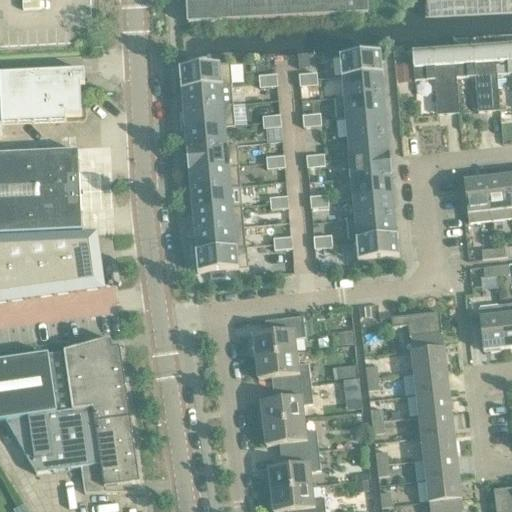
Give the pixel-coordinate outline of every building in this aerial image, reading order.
[(186,0),(188,26),(228,24),(227,0),(186,0)] [(227,0),(228,24),(368,17),(367,0),(227,0)] [(511,46),(494,48),(497,78),(511,77),(511,46)] [(500,114),(497,78),(494,48),(454,51),(456,81),(457,81),(476,80),(478,116),(500,114)] [(339,60),(341,82),(342,81),(382,78),(383,78),(381,56),(368,57),(368,51),(351,52),(352,59),(339,60)] [(459,117),(457,81),(456,81),(454,51),(413,54),(415,84),(435,83),(438,119),(459,117)] [(179,72),(181,94),(182,94),(222,90),(232,89),(230,67),(208,69),(207,63),(191,65),(192,71),(179,72)] [(410,84),(409,71),(397,72),(397,85),(410,84)] [(0,76),(0,94),(1,125),(66,122),(66,118),(82,117),(80,86),(85,85),(84,72),(0,76)] [(309,90),(318,89),(317,77),(308,78),(309,90)] [(268,79),(269,91),(278,90),(277,78),(268,79)] [(299,78),(300,91),(309,90),(308,78),(299,78)] [(342,81),(344,101),(384,98),(382,78),(342,81)] [(260,92),(269,91),(268,79),(259,80),(260,92)] [(222,90),(182,94),(183,113),(233,108),(232,89),(222,90)] [(344,101),(334,102),(336,122),(346,121),(386,118),(384,98),(344,101)] [(233,108),(183,113),(185,134),(225,131),(235,130),(233,108)] [(313,131),(322,130),(321,117),(312,118),(313,131)] [(302,119),(304,131),(313,131),(312,118),(302,119)] [(346,121),(348,141),(387,138),(386,118),(346,121)] [(281,119),(272,120),(273,132),(282,131),(281,119)] [(272,120),(262,120),(264,133),(273,132),(272,120)] [(225,131),(185,134),(187,153),(227,150),(225,131)] [(387,138),(348,141),(349,161),(389,158),(387,138)] [(187,153),(186,153),(188,175),(189,175),(239,170),(240,170),(238,149),(227,150),(187,153)] [(0,236),(82,233),(78,153),(0,156),(0,236)] [(325,158),(315,159),(316,171),(326,170),(325,158)] [(349,161),(351,183),(391,179),(392,179),(390,158),(389,158),(349,161)] [(275,160),(276,173),(286,172),(285,159),(275,160)] [(306,160),(307,172),(316,171),(315,159),(306,160)] [(266,161),(267,173),(276,173),(275,160),(266,161)] [(239,170),(189,175),(191,195),(241,191),(239,170)] [(511,212),(508,180),(501,180),(501,178),(491,179),(491,181),(486,182),(490,215),(491,224),(511,221),(510,212),(511,212)] [(351,183),(353,203),(393,199),(391,179),(351,183)] [(471,184),(464,185),(468,217),(469,227),(491,224),(490,215),(486,182),(481,183),(481,180),(471,181),(471,184)] [(241,191),(191,195),(193,214),(242,210),(241,191)] [(310,200),(311,213),(320,212),(319,199),(310,200)] [(319,199),(320,212),(329,211),(328,199),(319,199)] [(353,203),(355,223),(395,219),(393,199),(353,203)] [(288,200),(279,201),(280,213),(289,212),(288,200)] [(271,214),(280,213),(279,201),(270,202),(271,214)] [(242,210),(193,214),(194,235),(244,230),(242,210)] [(355,223),(346,223),(348,243),(356,243),(397,239),(395,219),(355,223)] [(244,230),(194,235),(196,255),(246,250),(244,230)] [(82,238),(72,238),(79,294),(103,290),(97,245),(96,237),(82,238)] [(72,238),(48,239),(56,297),(79,294),(72,238)] [(48,239),(25,240),(33,300),(56,297),(48,239)] [(332,239),(323,240),(324,252),(333,252),(332,239)] [(362,264),(363,270),(379,269),(378,263),(399,261),(397,239),(356,243),(358,264),(362,264)] [(25,240),(2,241),(10,304),(33,300),(25,240)] [(324,252),(323,240),(313,241),(315,253),(324,252)] [(2,241),(0,241),(0,305),(10,304),(2,241)] [(284,254),(283,241),(274,242),(275,255),(284,254)] [(283,241),(284,254),(293,253),(292,241),(283,241)] [(210,276),(211,282),(227,280),(226,274),(249,272),(247,250),(246,250),(196,255),(195,255),(197,277),(210,276)] [(494,252),(495,262),(508,260),(507,251),(494,252)] [(483,263),(495,262),(494,252),(482,253),(483,263)] [(496,270),(497,279),(510,278),(509,268),(496,270)] [(485,281),(497,279),(496,270),(484,271),(485,281)] [(505,351),(511,350),(511,307),(501,309),(505,351)] [(500,352),(505,351),(501,309),(478,311),(480,321),(483,354),(490,353),(491,355),(501,354),(500,352)] [(370,310),(360,311),(361,321),(371,320),(370,310)] [(440,316),(392,321),(393,331),(409,329),(412,356),(444,352),(440,316)] [(256,361),(297,356),(295,343),(306,342),(304,321),(270,325),(271,336),(253,338),(256,361)] [(351,335),(337,337),(339,349),(352,348),(351,335)] [(10,431),(130,417),(120,350),(113,351),(110,342),(65,355),(0,364),(0,424),(6,424),(10,431)] [(444,352),(412,356),(414,377),(447,374),(444,352)] [(277,392),(312,388),(309,368),(298,369),(297,356),(256,361),(259,383),(276,381),(277,392)] [(332,371),(334,383),(355,380),(354,369),(332,371)] [(367,383),(379,382),(377,370),(366,371),(367,383)] [(447,374),(414,377),(417,400),(449,396),(447,374)] [(379,382),(367,383),(369,395),(380,393),(379,382)] [(360,394),(359,383),(343,384),(345,395),(360,394)] [(264,427),(305,423),(303,410),(314,408),(312,388),(277,392),(279,403),(261,405),(264,427)] [(449,396),(417,400),(419,420),(452,416),(449,396)] [(372,426),(384,425),(382,413),(371,414),(372,426)] [(390,415),(391,424),(400,423),(399,414),(390,415)] [(452,416),(419,420),(422,442),(454,438),(452,416)] [(105,496),(133,496),(132,487),(140,485),(130,417),(10,431),(36,476),(81,470),(85,496),(93,496),(105,496)] [(285,459),(319,455),(317,435),(306,436),(305,423),(264,427),(266,449),(284,447),(285,459)] [(384,425),(372,426),(374,438),(385,436),(384,425)] [(454,438),(422,442),(424,463),(457,459),(454,438)] [(271,494),(312,489),(311,476),(322,475),(319,455),(285,459),(286,470),(269,472),(271,494)] [(377,469),(389,467),(387,456),(376,457),(377,469)] [(457,459),(424,463),(427,484),(459,481),(457,459)] [(389,467),(377,469),(379,480),(390,479),(389,467)] [(355,477),(356,484),(368,483),(369,483),(368,476),(355,477)] [(459,481),(427,484),(429,506),(462,502),(459,481)] [(368,483),(356,484),(357,495),(369,493),(368,483)] [(325,511),(325,501),(314,503),(312,489),(271,494),(273,511),(325,511)] [(511,511),(511,491),(494,493),(496,511),(511,511)] [(104,511),(105,496),(93,496),(92,511),(104,511)] [(382,511),(393,510),(391,496),(381,497),(382,511)] [(429,511),(462,511),(462,502),(429,506),(429,511)]
